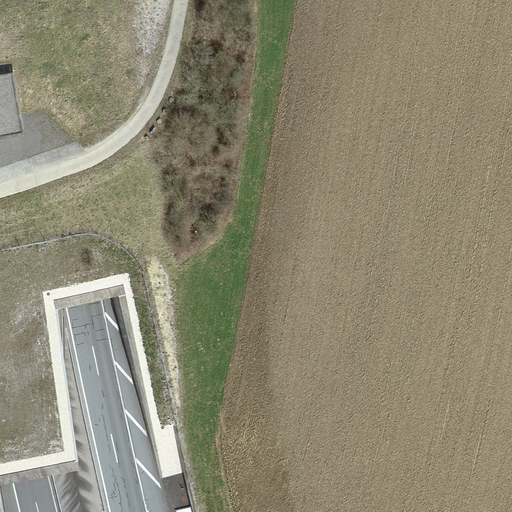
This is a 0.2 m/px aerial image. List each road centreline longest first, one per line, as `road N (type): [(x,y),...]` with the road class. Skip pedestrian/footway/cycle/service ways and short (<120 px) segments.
road 1 (motorway): [(131,511),(26,0)]
road 2 (track): [(177,0),(165,60),(140,117),(90,154),(0,189)]
road 3 (motorway): [(0,347),(38,511)]
